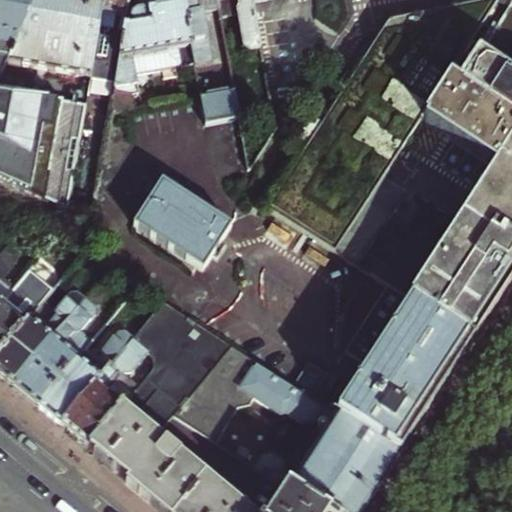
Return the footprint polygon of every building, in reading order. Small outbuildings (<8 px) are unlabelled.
[(88,80),(101,0),(0,0),(0,180),(91,220),(94,200),(69,191),(84,107),(0,92),(0,78),(6,66),(54,74),(54,79),(57,81),(61,82),(65,82),(69,80),(70,77),(88,80)] [(114,85),(127,0),(101,0),(88,80),(114,85)] [(195,66),(180,0),(127,0),(114,85),(108,115),(133,110),(131,98),(136,97),(134,79),(195,66)] [(217,12),(214,0),(180,0),(195,66),(195,68),(212,65),(202,15),(217,12)] [(261,52),(252,4),(251,0),(214,0),(217,12),(219,22),(237,18),(244,50),(250,54),(261,52)] [(269,211),(358,270),(392,217),(422,238),(389,290),(410,304),(475,346),(505,299),(511,288),(511,123),(461,91),(449,83),(502,0),(391,24),(323,128),(309,119),(288,152),(301,161),(269,211)] [(461,91),(511,123),(511,79),(482,60),(461,91)] [(233,89),(201,96),(208,129),(240,123),(233,89)] [(160,181),(127,231),(200,279),(214,259),(219,262),(229,247),(224,244),(234,229),(160,181)] [(8,246),(0,254),(0,305),(14,288),(2,278),(14,263),(13,259),(9,255),(13,250),(8,246)] [(31,268),(14,288),(0,305),(0,355),(33,315),(21,305),(37,286),(38,285),(38,284),(38,282),(38,281),(37,280),(34,278),(38,273),(31,268)] [(337,418),(400,459),(458,371),(475,346),(410,304),(389,290),(346,355),(369,370),(358,385),(341,375),(320,407),(337,418)] [(92,293),(85,302),(12,390),(23,399),(36,410),(80,356),(91,343),(80,333),(94,316),(94,309),(88,304),(92,304),(97,298),(92,293)] [(39,309),(33,315),(0,355),(0,380),(2,382),(12,390),(85,302),(83,300),(77,296),(69,296),(55,314),(54,321),(39,309)] [(134,397),(125,408),(87,453),(158,511),(271,511),(288,493),(255,471),(216,446),(208,441),(175,419),(231,349),(162,304),(132,341),(131,342),(148,356),(152,359),(154,363),(155,368),(154,372),(151,376),(134,397)] [(84,360),(80,356),(36,410),(50,421),(59,430),(131,342),(132,341),(125,335),(118,336),(102,355),(102,362),(96,369),(95,368),(93,364),(88,359),(84,360)] [(131,342),(59,430),(76,443),(87,453),(125,408),(134,397),(118,384),(124,377),(132,375),(148,356),(131,342)] [(211,437),(220,435),(235,412),(248,409),(252,402),(279,419),(285,418),(300,428),(313,425),(316,420),(332,431),(298,484),(283,474),(286,470),(285,462),(273,455),(264,457),(255,471),(288,493),(291,495),(317,511),(365,511),(379,491),(400,459),(337,418),(320,407),(312,402),(293,389),(231,349),(175,419),(208,441),(211,437)] [(309,366),(293,389),(312,402),(328,378),(309,366)] [(211,437),(208,441),(216,446),(219,440),(220,435),(211,437)] [(288,493),(271,511),(317,511),(291,495),(288,493)]
